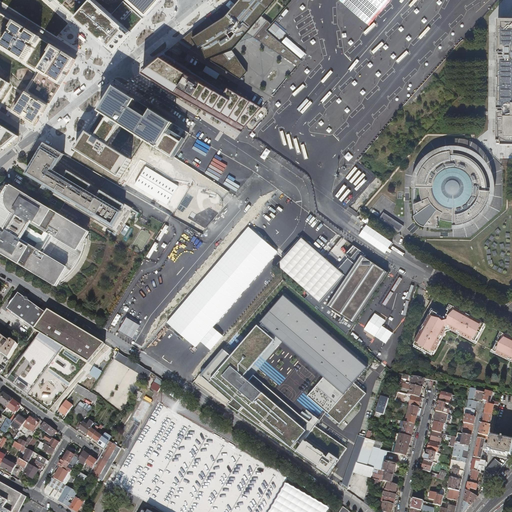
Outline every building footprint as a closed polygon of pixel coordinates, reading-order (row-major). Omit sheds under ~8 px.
[(143,18),(123,0),(111,14),(95,0),(56,0),(59,2),(74,16),(114,51),(131,31),(143,18)] [(131,0),(147,14),(159,0),(131,0)] [(237,0),(227,12),(215,24),(210,16),(181,40),(193,47),(199,41),(205,49),(207,58),(241,79),(248,71),(232,49),(235,47),(247,31),(258,39),(272,49),(272,51),(277,51),(296,64),(300,64),(302,61),(266,30),(272,24),(257,11),(264,0),(237,0)] [(299,8),(294,14),(303,22),(317,8),(309,0),(300,9),(299,8)] [(333,0),(329,5),(336,12),(347,0),(333,0)] [(360,0),(357,9),(367,13),(373,0),(360,0)] [(0,45),(41,71),(15,112),(35,125),(75,61),(0,13),(0,45)] [(511,20),(499,21),(499,54),(505,54),(505,57),(499,57),(499,79),(500,79),(500,87),(499,87),(499,110),(505,110),(505,112),(499,112),(498,122),(511,121),(511,20)] [(258,39),(247,31),(235,47),(258,39)] [(329,36),(300,71),(313,82),(342,47),(329,36)] [(224,94),(162,55),(143,70),(241,132),(262,107),(228,86),(224,94)] [(0,77),(0,98),(10,83),(0,77)] [(367,78),(329,126),(339,134),(343,129),(342,129),(348,121),(353,125),(381,89),(367,78)] [(137,100),(115,87),(75,150),(119,178),(132,160),(108,145),(120,125),(173,158),(189,133),(152,110),(147,120),(131,110),(137,100)] [(282,119),(279,125),(290,130),(293,124),(282,119)] [(501,142),(501,143),(511,143),(511,121),(498,122),(497,142),(501,142)] [(19,137),(0,124),(0,147),(4,149),(19,137)] [(300,143),(270,128),(263,141),(290,155),(291,153),(294,154),(300,143)] [(334,145),(328,141),(332,135),(324,130),(316,144),(322,148),(320,151),(327,155),(334,145)] [(44,157),(58,166),(65,154),(57,150),(45,143),(40,151),(30,167),(27,172),(26,174),(47,186),(48,185),(32,176),(44,157)] [(304,156),(298,162),(305,168),(321,152),(314,146),(305,156),(304,156)] [(472,227),(474,226),(475,225),(477,224),(480,222),(482,220),(484,218),(487,214),(488,213),(490,210),(493,205),(494,202),(495,199),(495,196),(496,193),(496,189),(488,189),(488,186),(488,183),(487,180),(486,177),(485,174),(483,171),(481,169),(479,166),(477,164),(475,162),(474,161),(472,159),(469,158),(466,157),(463,156),(460,155),(457,154),(455,154),(455,147),(454,147),(445,148),(442,148),(439,150),(436,151),(434,152),(431,154),(428,156),(426,158),(422,162),(420,165),(419,166),(418,168),(416,173),(414,179),(413,184),(413,189),(417,189),(417,188),(420,188),(421,192),(421,196),(422,198),(423,202),(414,205),(415,217),(417,222),(420,226),(426,228),(426,227),(437,229),(441,220),(443,221),(446,221),(449,222),(452,222),(452,224),(454,231),(457,231),(460,230),(463,230),(466,229),(469,228),(472,227)] [(474,161),(478,154),(476,153),(473,151),(470,150),(467,149),(461,147),(458,147),(455,147),(455,154),(457,154),(460,155),(463,156),(466,157),(469,158),(472,159),(474,161)] [(488,189),(496,189),(496,186),(495,183),(495,180),(494,177),(493,174),(490,168),(489,165),(487,163),(485,160),(482,158),(478,154),(474,161),(475,162),(477,164),(479,166),(481,169),(483,171),(485,174),(486,177),(487,180),(488,183),(488,186),(488,189)] [(44,157),(32,176),(48,185),(47,186),(46,188),(43,186),(38,194),(39,194),(35,200),(38,201),(41,196),(45,198),(50,190),(49,190),(50,188),(50,187),(113,224),(121,211),(125,206),(102,192),(99,198),(88,191),(91,186),(69,172),(65,178),(54,171),(58,166),(44,157)] [(13,186),(11,185),(10,187),(8,186),(7,188),(8,189),(7,190),(13,213),(14,213),(11,219),(10,219),(9,219),(9,220),(8,220),(8,221),(9,222),(5,229),(4,228),(0,228),(0,252),(3,254),(4,253),(7,255),(6,256),(31,271),(31,269),(34,271),(34,272),(42,277),(42,276),(45,278),(45,279),(57,286),(60,281),(68,274),(71,271),(75,267),(76,265),(79,261),(81,256),(83,251),(85,246),(86,237),(90,232),(57,212),(47,206),(46,207),(40,204),(40,203),(38,201),(35,200),(33,198),(32,200),(12,187),(13,186)] [(50,187),(50,188),(93,214),(92,214),(98,218),(99,217),(115,227),(124,212),(121,211),(113,224),(50,187)] [(8,189),(7,188),(0,199),(0,228),(4,228),(5,229),(9,222),(8,221),(8,220),(9,220),(9,219),(10,219),(11,219),(14,213),(13,213),(7,190),(8,189)] [(404,226),(384,213),(380,219),(400,232),(404,226)] [(166,224),(179,230),(182,223),(170,217),(166,224)] [(157,265),(174,233),(164,228),(149,256),(147,255),(145,258),(157,265)] [(348,259),(339,268),(304,238),(282,264),(273,273),(347,336),(388,273),(362,256),(356,265),(348,259)] [(143,260),(137,271),(139,272),(135,280),(140,283),(149,263),(143,260)] [(168,291),(175,295),(178,290),(171,286),(168,291)] [(324,378),(308,397),(340,424),(366,393),(354,382),(368,366),(284,295),(261,323),(324,378)] [(9,310),(35,329),(47,314),(30,301),(28,298),(26,298),(21,298),(19,296),(9,310)] [(125,332),(155,347),(162,335),(166,337),(176,318),(141,301),(125,332)] [(442,316),(431,310),(424,325),(425,326),(423,329),(422,329),(414,344),(432,353),(445,328),(450,325),(459,330),(459,329),(461,330),(461,331),(476,339),(485,321),(470,313),(469,315),(465,313),(466,311),(451,304),(445,315),(442,316)] [(105,345),(49,311),(47,314),(35,329),(34,330),(41,335),(7,379),(29,395),(47,371),(69,387),(85,367),(105,345)] [(222,348),(219,351),(201,373),(233,398),(226,405),(289,447),(296,439),(302,444),(297,453),(317,466),(329,473),(347,446),(311,422),(254,373),(250,378),(248,376),(241,384),(237,380),(274,336),(260,324),(257,321),(228,354),(222,348)] [(511,335),(503,330),(494,348),(511,357),(511,356),(511,335)] [(0,352),(10,360),(16,348),(18,344),(9,338),(7,340),(0,334),(0,352)] [(208,345),(202,353),(184,352),(176,361),(176,366),(182,370),(190,371),(196,363),(196,360),(199,360),(210,347),(210,345),(208,345)] [(163,349),(158,357),(164,361),(169,353),(163,349)] [(152,372),(119,353),(115,359),(148,379),(152,372)] [(157,377),(158,376),(152,372),(148,379),(145,384),(151,389),(157,377)] [(426,379),(413,376),(410,385),(411,385),(413,385),(423,388),(426,379)] [(159,393),(164,382),(161,379),(157,377),(151,389),(159,393)] [(75,390),(95,402),(97,400),(98,398),(99,396),(91,392),(78,385),(75,390)] [(420,398),(423,388),(413,385),(410,395),(412,396),(420,398)] [(469,396),(469,400),(477,402),(479,402),(480,400),(484,401),(485,393),(477,391),(475,398),(469,396)] [(493,392),(486,391),(485,393),(484,401),(487,401),(487,403),(487,404),(495,405),(499,406),(500,403),(494,402),(494,401),(492,401),(493,392)] [(0,401),(8,408),(13,400),(4,393),(1,397),(2,398),(0,401)] [(453,395),(443,393),(441,399),(451,402),(453,395)] [(422,398),(420,398),(412,396),(410,406),(413,406),(419,408),(422,398)] [(21,405),(13,400),(8,408),(15,413),(16,412),(18,412),(20,409),(19,408),(21,405)] [(477,402),(469,400),(467,408),(476,410),(477,402)] [(74,406),(67,401),(59,411),(67,416),(74,406)] [(376,412),(384,415),(387,404),(380,401),(376,412)] [(499,408),(499,406),(495,405),(487,404),(485,413),(486,413),(492,415),(494,407),(496,407),(496,408),(499,408)] [(76,409),(87,417),(89,413),(79,405),(76,409)] [(413,406),(410,416),(417,418),(419,408),(413,406)] [(445,409),(438,407),(437,412),(447,415),(449,415),(450,410),(445,409)] [(467,408),(466,408),(465,414),(467,414),(472,416),(476,417),(476,415),(475,415),(474,415),(476,410),(467,408)] [(447,415),(437,412),(434,422),(435,422),(445,424),(447,415)] [(492,415),(486,413),(484,422),(482,421),(481,423),(495,426),(495,423),(491,422),(492,415)] [(472,416),(467,414),(465,423),(474,425),(476,417),(472,416)] [(27,421),(19,415),(14,422),(12,425),(20,431),(24,426),(27,421)] [(77,427),(80,429),(83,423),(85,420),(86,418),(84,416),(77,427)] [(417,418),(410,416),(408,423),(415,425),(417,418)] [(38,423),(30,417),(29,419),(27,421),(24,426),(31,430),(34,426),(35,427),(38,423)] [(7,418),(1,431),(6,434),(12,425),(14,422),(7,418)] [(90,421),(89,423),(87,426),(83,423),(80,429),(88,435),(95,424),(90,421)] [(408,423),(405,422),(404,428),(413,431),(415,425),(408,423)] [(442,434),(445,424),(435,422),(433,429),(436,430),(436,432),(442,434)] [(53,437),(57,432),(45,423),(41,428),(53,437)] [(97,425),(95,423),(95,424),(88,435),(93,438),(99,428),(96,426),(97,425)] [(474,425),(465,423),(463,434),(472,436),(474,425)] [(495,426),(481,423),(478,438),(486,439),(491,441),(492,439),(488,438),(491,427),(494,428),(495,426)] [(103,426),(101,425),(99,428),(93,438),(99,443),(104,436),(100,433),(103,426)] [(402,434),(412,437),(413,431),(404,428),(402,434)] [(443,434),(442,434),(436,432),(434,432),(431,441),(441,444),(443,434)] [(109,435),(106,433),(104,436),(99,443),(98,446),(104,450),(109,442),(106,439),(109,435)] [(457,438),(456,444),(470,447),(472,436),(463,434),(458,433),(457,438)] [(402,434),(399,444),(409,447),(412,437),(402,434)] [(53,440),(53,439),(48,435),(45,439),(51,442),(49,446),(55,450),(59,444),(53,440)] [(362,449),(365,438),(359,436),(342,484),(348,488),(353,473),(357,463),(362,449)] [(503,440),(492,437),(492,439),(491,441),(491,445),(489,450),(488,454),(509,459),(510,455),(511,455),(511,441),(504,440),(505,439),(503,439),(503,440)] [(29,438),(26,443),(24,447),(26,448),(32,440),(29,438)] [(30,450),(38,440),(36,439),(34,438),(32,440),(26,448),(30,450)] [(365,438),(362,449),(372,451),(375,441),(365,438)] [(486,439),(478,438),(476,447),(484,449),(489,450),(491,445),(485,444),(486,439)] [(38,448),(52,456),(55,450),(49,446),(40,441),(39,443),(40,444),(38,448)] [(375,441),(372,451),(379,453),(380,449),(382,446),(382,443),(375,441)] [(21,450),(24,452),(26,448),(24,447),(17,443),(15,442),(13,446),(20,451),(21,450)] [(122,449),(110,442),(109,442),(104,450),(98,461),(91,472),(90,473),(101,480),(103,481),(112,467),(113,464),(122,449)] [(430,442),(428,451),(436,453),(438,454),(439,449),(440,445),(430,442)] [(409,447),(399,444),(396,454),(407,456),(409,447)] [(470,447),(456,444),(455,447),(453,456),(456,457),(456,458),(455,458),(454,461),(459,462),(463,463),(466,464),(470,447)] [(484,449),(476,447),(474,457),(482,459),(484,449)] [(23,460),(29,463),(29,462),(34,452),(30,450),(26,448),(24,452),(27,453),(23,460)] [(362,449),(357,463),(367,466),(372,451),(362,449)] [(372,451),(367,466),(375,468),(377,459),(379,453),(372,451)] [(436,453),(428,451),(425,461),(433,463),(436,453)] [(68,453),(64,460),(70,464),(75,467),(77,464),(78,461),(81,458),(77,456),(77,455),(72,452),(71,454),(68,453)] [(81,467),(83,469),(85,467),(91,456),(85,452),(81,458),(78,461),(82,464),(81,467)] [(85,467),(91,472),(98,461),(91,456),(85,467)] [(1,467),(12,473),(16,466),(16,465),(6,459),(1,467)] [(29,463),(23,460),(20,459),(17,463),(16,465),(16,466),(17,466),(18,465),(26,469),(29,463)] [(377,459),(375,468),(383,471),(385,461),(384,461),(377,459)] [(485,461),(476,459),(473,471),(481,472),(483,463),(486,464),(487,462),(485,461)] [(67,468),(70,464),(64,460),(63,460),(59,467),(61,468),(70,473),(71,474),(72,471),(67,468)] [(460,492),(466,464),(463,463),(459,462),(454,461),(452,460),(450,468),(453,469),(449,489),(450,489),(460,492)] [(502,465),(496,460),(486,471),(493,477),(502,465)] [(394,474),(397,464),(385,461),(383,471),(394,474)] [(433,463),(425,461),(423,470),(431,472),(433,463)] [(41,471),(44,467),(36,462),(34,467),(41,471)] [(37,474),(41,476),(43,472),(41,471),(34,467),(31,465),(29,463),(26,469),(20,480),(23,482),(27,475),(34,479),(37,474)] [(357,463),(353,473),(364,476),(367,466),(357,463)] [(367,466),(364,476),(372,478),(375,468),(367,466)] [(375,468),(372,478),(379,480),(381,481),(385,482),(389,483),(392,483),(394,474),(383,471),(375,468)] [(473,471),(471,470),(470,473),(472,473),(471,480),(477,481),(479,474),(484,475),(484,473),(481,472),(473,471)] [(68,476),(59,471),(55,479),(63,484),(68,476)] [(88,477),(81,473),(78,478),(85,482),(88,477)] [(47,484),(63,494),(67,487),(51,477),(47,484)] [(323,511),(328,505),(290,482),(271,511),(323,511)] [(398,485),(392,483),(389,483),(387,490),(385,489),(385,492),(387,492),(395,495),(397,495),(398,492),(396,492),(398,485)] [(478,485),(468,483),(466,490),(470,492),(471,489),(477,490),(478,485)] [(63,494),(47,484),(44,489),(45,494),(58,501),(63,494)] [(11,489),(6,486),(0,496),(0,511),(2,511),(15,491),(11,489)] [(78,493),(67,487),(63,494),(73,500),(76,497),(78,493)] [(460,492),(450,489),(448,499),(458,501),(460,492)] [(470,492),(466,490),(461,511),(465,511),(478,497),(470,492)] [(17,511),(26,497),(15,491),(2,511),(17,511)] [(385,492),(383,497),(395,500),(397,495),(395,495),(387,492),(385,492)] [(439,495),(431,493),(429,499),(435,501),(434,504),(442,506),(442,504),(443,501),(444,496),(439,495)] [(73,500),(63,494),(58,501),(69,507),(73,500)] [(80,499),(76,497),(73,500),(69,507),(77,511),(84,502),(85,499),(81,497),(80,499)] [(395,500),(383,497),(382,502),(384,502),(394,505),(395,500)] [(424,502),(414,499),(412,508),(420,511),(424,511),(432,511),(433,510),(423,507),(424,502)] [(384,502),(381,511),(392,511),(394,505),(384,502)]
